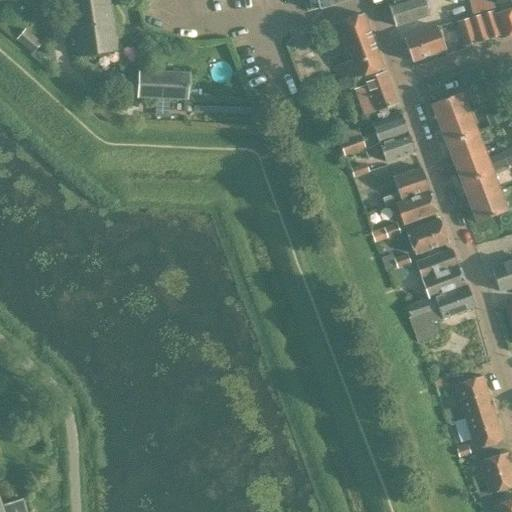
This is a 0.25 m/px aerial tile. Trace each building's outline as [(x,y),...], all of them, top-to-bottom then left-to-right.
[(115,50),(106,0),(68,0),(78,57),(115,50)] [(315,0),(317,5),(318,8),(342,0),(315,0)] [(424,0),(405,0),(388,6),(394,26),(429,15),(424,0)] [(468,0),(472,14),(494,7),(491,0),(468,0)] [(493,15),(494,15),(493,11),(480,15),(488,39),(500,35),(493,15)] [(500,35),(501,39),(511,35),(511,32),(505,11),(494,15),(493,15),(500,35)] [(341,82),(382,69),(362,14),(321,29),(331,55),(343,50),(347,62),(335,66),(341,82)] [(476,43),(488,39),(480,15),(469,19),(476,43)] [(464,46),(476,43),(469,19),(456,22),(464,46)] [(411,62),(445,49),(436,26),(403,39),(411,62)] [(25,29),(16,40),(33,53),(41,43),(25,29)] [(163,73),(138,71),(136,97),(162,98),(163,73)] [(481,82),(477,71),(459,77),(463,89),(481,82)] [(323,85),(333,82),(329,72),(320,75),(323,85)] [(377,117),(388,114),(386,107),(396,103),(385,72),(363,80),(366,87),(354,90),(363,115),(375,111),(377,117)] [(188,74),(163,73),(162,98),(187,100),(188,74)] [(511,131),(511,130),(511,87),(497,93),(511,131)] [(431,104),(438,124),(469,113),(461,92),(431,104)] [(485,116),(489,128),(501,123),(497,111),(485,116)] [(438,124),(446,144),(476,132),(469,113),(438,124)] [(363,148),(407,133),(400,114),(390,118),(388,114),(377,117),(379,122),(371,125),(374,133),(361,138),(360,139),(363,148)] [(446,144),(453,163),(484,152),(476,132),(446,144)] [(414,152),(407,133),(363,148),(364,150),(367,159),(382,154),(385,162),(414,152)] [(354,138),(339,144),(339,145),(343,156),(343,157),(364,150),(363,148),(360,139),(361,138),(360,136),(354,138)] [(501,152),(502,154),(506,165),(511,162),(511,154),(510,148),(501,152)] [(453,163),(461,183),(491,171),(484,152),(453,163)] [(366,164),(350,169),(353,177),(368,172),(366,164)] [(395,204),(429,191),(421,168),(392,178),(398,193),(382,198),(385,207),(395,203),(395,204)] [(461,183),(468,202),(499,191),(491,171),(461,183)] [(436,212),(429,191),(395,204),(403,224),(436,212)] [(499,191),(468,202),(476,222),(507,211),(499,191)] [(414,255),(448,242),(439,219),(406,232),(414,255)] [(383,228),(387,238),(399,234),(400,234),(396,223),(395,224),(383,228)] [(428,298),(465,284),(458,265),(451,249),(415,263),(428,298)] [(396,260),(398,267),(407,264),(405,257),(396,260)] [(511,260),(491,268),(498,292),(511,287),(511,260)] [(427,324),(473,307),(466,286),(406,308),(410,318),(424,313),(427,324)] [(465,419),(492,410),(481,376),(454,385),(465,419)] [(492,410),(465,419),(474,450),(502,441),(492,410)] [(459,457),(469,454),(467,446),(457,450),(459,457)] [(489,494),(511,486),(511,470),(506,452),(478,461),(489,494)] [(1,506),(0,503),(0,511),(26,511),(23,499),(1,506)] [(511,511),(511,499),(493,505),(494,511),(511,511)]
